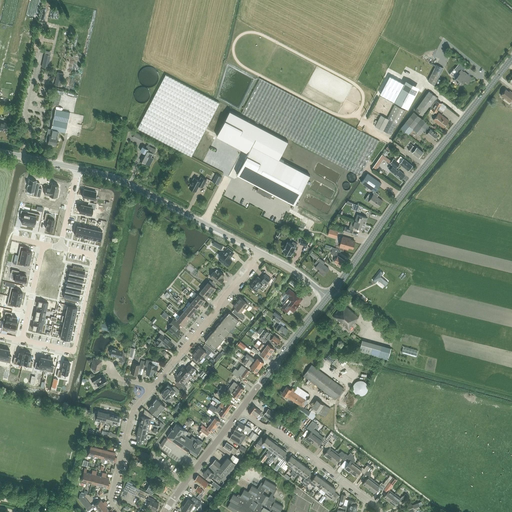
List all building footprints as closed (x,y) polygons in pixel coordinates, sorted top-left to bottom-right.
[(45,54),(42,67),(48,68),(51,55),(45,54)] [(460,74),(456,79),(455,80),(462,85),(464,81),(468,84),(472,78),(464,71),(466,68),(460,63),(455,69),(460,74)] [(411,69),(407,78),(419,84),(425,71),(420,68),(418,72),(411,69)] [(157,78),(157,76),(156,74),(155,73),(154,72),(153,70),(151,69),(149,69),(147,69),(145,69),(144,69),(142,70),(140,72),(139,73),(139,75),(138,76),(138,78),(138,80),(139,82),(140,84),(141,85),(143,87),(144,87),(146,88),(147,88),(149,88),(150,87),(152,87),(154,85),(155,84),(156,82),(157,80),(157,78)] [(450,74),(456,79),(460,74),(454,69),(450,74)] [(434,70),(427,83),(434,87),(441,73),(434,70)] [(57,72),(54,85),(60,86),(63,73),(57,72)] [(137,128),(191,157),(219,103),(166,74),(137,128)] [(381,93),(408,109),(418,91),(391,75),(381,93)] [(293,140),(349,170),(361,176),(379,141),(260,78),(242,113),(293,140)] [(149,96),(149,95),(149,93),(148,92),(147,91),(146,90),(144,89),(143,88),(142,88),(140,88),(138,89),(137,89),(136,91),(135,92),(134,93),(134,95),(133,96),(133,98),(134,99),(135,101),(135,102),(136,102),(138,103),(139,104),(141,104),(143,104),(144,104),(145,103),(146,102),(148,101),(148,100),(149,98),(149,96)] [(505,89),(501,96),(509,102),(511,98),(511,93),(509,91),(509,92),(505,89)] [(437,97),(429,91),(415,110),(423,116),(437,97)] [(442,104),(437,101),(433,110),(437,112),(442,104)] [(394,105),(387,118),(397,123),(398,124),(405,110),(394,105)] [(70,112),(55,109),(51,129),(58,131),(65,133),(70,112)] [(248,152),(237,174),(259,186),(257,190),(257,191),(262,193),(262,194),(265,195),(270,197),(270,198),(270,197),(273,193),(295,205),(310,175),(283,161),(284,161),(279,158),(288,141),(230,111),(217,136),(248,152)] [(430,125),(414,112),(401,128),(409,134),(413,129),(421,136),(424,132),(434,140),(438,134),(428,127),(430,125)] [(449,120),(439,113),(433,120),(443,128),(449,120)] [(375,126),(391,134),(397,123),(387,118),(381,115),(375,126)] [(0,129),(7,132),(9,124),(0,121),(0,129)] [(48,141),(48,143),(56,145),(57,137),(58,131),(51,129),(48,141)] [(141,142),(144,137),(135,133),(132,138),(141,142)] [(411,145),(409,148),(408,149),(411,152),(411,151),(419,158),(423,152),(415,146),(414,147),(411,145)] [(141,161),(150,166),(154,159),(151,157),(153,154),(154,154),(156,150),(147,146),(146,148),(143,147),(141,152),(145,153),(141,161)] [(390,163),(392,161),(382,154),(379,159),(382,161),(383,159),(390,163)] [(394,158),(392,161),(398,166),(400,163),(402,165),(408,170),(409,169),(410,169),(410,168),(412,165),(400,156),(397,161),(394,158)] [(379,159),(373,167),(376,169),(382,161),(379,159)] [(389,167),(388,168),(391,170),(391,172),(393,174),(394,174),(401,179),(405,175),(398,169),(397,170),(396,169),(398,166),(392,161),(390,163),(391,164),(389,167)] [(348,180),(349,182),(351,182),(353,182),(355,181),(356,179),(356,177),(356,175),(354,174),(353,173),(350,173),(349,174),(348,176),(347,178),(348,180)] [(368,201),(378,207),(382,201),(377,197),(379,194),(375,192),(381,183),(367,173),(361,182),(373,191),(372,192),(374,193),(372,196),(368,201)] [(200,181),(194,178),(189,188),(196,191),(199,185),(203,187),(207,180),(201,177),(200,181)] [(32,195),(36,196),(40,183),(36,182),(36,180),(29,179),(29,181),(28,181),(27,185),(28,185),(26,191),(33,192),(32,195)] [(343,188),(345,190),(346,190),(348,190),(349,189),(350,188),(351,186),(350,184),(349,183),(347,182),(345,182),(344,183),(343,185),(342,187),(343,188)] [(59,190),(58,190),(58,186),(52,184),(51,188),(46,187),(44,194),(49,195),(49,196),(56,197),(57,197),(59,190)] [(84,198),(84,201),(90,202),(90,199),(94,200),(95,197),(96,197),(97,193),(96,193),(96,192),(84,189),(82,197),(84,198)] [(41,206),(50,208),(52,202),(42,200),(41,206)] [(79,212),(91,215),(92,209),(95,210),(96,204),(88,202),(88,206),(81,204),(80,207),(79,207),(78,211),(79,211),(79,212)] [(298,211),(302,206),(296,203),(293,208),(298,211)] [(21,210),(20,217),(23,217),(21,223),(28,224),(30,212),(21,210)] [(30,212),(28,224),(34,226),(35,220),(38,221),(40,214),(30,212)] [(48,220),(46,229),(52,230),(53,226),(54,226),(55,222),(54,221),(55,217),(49,216),(50,213),(46,213),(44,220),(48,220)] [(357,215),(355,221),(365,225),(367,218),(357,215)] [(365,225),(355,221),(355,223),(351,222),(349,228),(345,226),(343,231),(351,234),(354,227),(363,230),(365,225)] [(331,235),(331,236),(336,238),(338,231),(330,228),(328,234),(331,235)] [(309,236),(309,234),(310,233),(304,231),(303,231),(299,230),(298,229),(297,232),(297,235),(303,236),(307,237),(307,236),(309,236)] [(347,239),(347,238),(343,236),(342,237),(340,247),(348,249),(349,247),(353,248),(355,241),(351,240),(347,239)] [(283,250),(282,251),(291,255),(296,247),(295,246),(297,244),(293,242),(291,244),(288,242),(283,250)] [(20,246),(18,255),(30,258),(32,252),(26,250),(27,247),(20,246)] [(331,253),(333,254),(337,257),(334,261),(341,266),(345,261),(338,256),(341,252),(335,248),(332,247),(331,249),(333,250),(331,253)] [(223,253),(219,259),(227,266),(232,261),(229,258),(234,253),(228,249),(224,254),(223,253)] [(325,262),(311,252),(310,254),(317,260),(315,263),(318,265),(316,268),(324,274),(329,268),(323,264),(325,262)] [(18,255),(16,264),(22,266),(23,263),(29,264),(30,258),(18,255)] [(11,273),(13,274),(12,280),(25,283),(26,276),(18,274),(19,271),(12,269),(11,273)] [(217,282),(220,284),(224,279),(222,278),(224,275),(217,269),(210,277),(214,279),(217,282)] [(385,287),(388,284),(379,277),(383,273),(380,270),(372,280),(375,282),(376,280),(385,287)] [(264,274),(260,278),(258,276),(250,286),(256,292),(264,283),(267,284),(270,280),(264,274)] [(212,282),(210,280),(205,287),(212,293),(216,289),(213,287),(215,284),(212,282)] [(11,287),(9,296),(21,299),(23,293),(17,291),(17,288),(11,287)] [(209,297),(212,293),(205,287),(199,293),(204,297),(206,295),(209,297)] [(299,303),(303,298),(297,294),(293,291),(289,288),(286,292),(289,295),(286,299),(283,302),(284,304),(281,307),(287,312),(289,313),(292,310),(293,311),(298,306),(297,305),(298,303),(299,304),(299,303)] [(198,295),(194,299),(202,305),(206,301),(198,295)] [(9,296),(7,305),(13,306),(14,303),(20,305),(21,299),(9,296)] [(240,297),(236,301),(246,310),(252,303),(245,297),(243,299),(240,297)] [(191,303),(198,309),(202,305),(194,299),(191,303)] [(39,301),(37,308),(47,310),(48,303),(39,301)] [(244,308),(246,310),(236,301),(233,306),(235,308),(233,310),(241,316),(243,314),(241,312),(244,308)] [(191,303),(187,307),(195,313),(198,309),(191,303)] [(349,331),(357,321),(355,320),(359,316),(344,304),(333,317),(349,331)] [(195,313),(187,307),(184,311),(191,317),(195,313)] [(37,308),(35,315),(45,317),(47,310),(37,308)] [(242,321),(244,319),(241,316),(233,310),(232,312),(242,321)] [(184,311),(180,315),(188,322),(188,321),(191,317),(184,311)] [(5,312),(3,321),(16,324),(17,317),(11,316),(12,313),(5,312)] [(226,314),(225,315),(236,324),(239,321),(229,313),(227,315),(226,314)] [(35,315),(34,322),(43,324),(45,317),(35,315)] [(63,315),(61,321),(64,321),(73,323),(75,318),(65,316),(63,315)] [(177,320),(185,326),(188,322),(180,315),(177,320)] [(236,324),(225,315),(223,317),(234,327),(236,324)] [(223,317),(220,320),(231,329),(232,329),(234,327),(223,317)] [(181,331),(178,329),(180,325),(178,323),(173,319),(168,325),(171,327),(168,330),(176,337),(181,331)] [(219,324),(218,323),(229,332),(231,329),(220,320),(220,321),(221,322),(219,324)] [(3,321),(1,330),(8,331),(8,328),(14,330),(16,324),(3,321)] [(34,322),(32,329),(44,332),(46,324),(43,324),(34,322)] [(218,323),(216,326),(226,335),(227,334),(227,335),(229,332),(218,323)] [(276,329),(284,335),(288,330),(280,324),(276,329)] [(215,326),(216,327),(214,330),(224,338),(226,335),(216,326),(215,326)] [(162,343),(167,347),(172,342),(163,335),(165,333),(160,329),(159,331),(161,334),(157,339),(158,339),(156,342),(160,346),(162,343)] [(265,329),(260,335),(262,336),(265,338),(269,332),(265,329)] [(211,331),(211,332),(222,341),(223,340),(222,340),(224,338),(214,330),(213,332),(211,331)] [(222,341),(211,332),(209,334),(220,344),(222,341)] [(209,334),(206,337),(217,346),(220,344),(209,334)] [(268,338),(277,344),(280,340),(274,335),(273,336),(271,334),(268,338)] [(207,339),(205,341),(215,349),(217,346),(206,337),(206,338),(207,339)] [(362,340),(358,352),(387,360),(390,349),(362,340)] [(261,342),(259,345),(271,353),(275,348),(268,344),(266,346),(261,342)] [(211,352),(214,355),(216,353),(205,344),(204,346),(209,350),(211,352)] [(405,344),(404,350),(419,354),(420,348),(405,344)] [(259,345),(257,347),(263,351),(261,354),(267,358),(271,353),(259,345)] [(204,346),(202,348),(199,346),(195,350),(203,357),(203,356),(206,358),(211,352),(209,350),(204,346)] [(4,348),(1,361),(10,363),(11,356),(8,356),(10,350),(4,348)] [(123,351),(118,350),(114,348),(113,349),(112,348),(112,350),(111,350),(110,351),(110,352),(110,353),(110,354),(110,356),(111,356),(112,357),(114,357),(117,357),(118,357),(120,360),(124,361),(125,357),(122,352),(123,351)] [(203,357),(195,350),(192,354),(194,357),(192,359),(197,363),(203,357)] [(14,357),(13,363),(22,365),(25,353),(19,352),(18,358),(14,357)] [(25,353),(22,365),(32,368),(33,361),(30,360),(31,354),(30,354),(31,353),(26,352),(26,353),(25,353)] [(251,356),(249,359),(260,367),(264,362),(258,358),(256,360),(251,356)] [(36,362),(34,368),(44,370),(46,358),(40,357),(39,362),(36,362)] [(46,358),(44,370),(53,372),(54,366),(51,365),(53,359),(46,358)] [(94,358),(92,363),(94,363),(94,366),(93,366),(92,367),(91,368),(92,369),(91,369),(92,370),(92,371),(93,372),(94,372),(94,373),(95,372),(95,373),(96,373),(97,372),(98,372),(98,371),(99,371),(99,370),(101,369),(102,367),(100,365),(101,364),(102,360),(94,358)] [(248,361),(245,365),(248,368),(249,367),(251,367),(251,368),(257,372),(260,367),(249,359),(248,361)] [(134,364),(131,373),(138,375),(140,368),(143,369),(145,361),(141,360),(140,365),(134,364)] [(145,367),(148,367),(146,374),(153,375),(154,371),(157,372),(158,366),(152,365),(153,361),(147,360),(145,367)] [(61,377),(61,375),(67,376),(70,363),(63,362),(62,370),(58,369),(57,376),(61,377)] [(309,387),(313,390),(315,387),(316,385),(335,400),(338,396),(343,390),(344,388),(312,364),(303,376),(313,383),(309,387)] [(178,371),(186,378),(189,375),(191,377),(197,371),(190,365),(186,369),(183,367),(181,369),(180,370),(178,371)] [(235,368),(232,373),(238,377),(240,375),(245,378),(250,371),(242,365),(238,370),(235,368)] [(186,378),(178,371),(177,374),(177,375),(175,377),(180,381),(178,384),(184,389),(188,385),(184,381),(186,378)] [(99,387),(108,383),(104,376),(99,379),(97,376),(91,379),(94,384),(97,383),(99,387)] [(353,387),(353,388),(353,389),(353,390),(353,391),(354,392),(355,393),(356,394),(357,395),(358,395),(359,395),(360,395),(361,395),(362,395),(363,395),(364,395),(364,394),(365,394),(366,393),(367,392),(367,391),(368,390),(368,389),(368,388),(368,387),(368,386),(367,385),(367,384),(366,383),(366,382),(365,382),(364,382),(364,381),(363,381),(362,381),(362,380),(361,380),(360,380),(359,380),(359,381),(358,381),(357,381),(356,382),(355,382),(355,383),(354,384),(353,385),(353,386),(353,387)] [(233,383),(231,386),(241,393),(244,389),(239,385),(234,381),(233,383)] [(168,385),(164,389),(172,396),(176,391),(177,393),(180,391),(175,386),(173,389),(168,385)] [(221,386),(219,389),(225,394),(227,391),(221,386)] [(231,386),(227,390),(232,394),(238,398),(241,393),(231,386)] [(331,408),(317,399),(311,407),(308,410),(304,408),(308,401),(306,399),(309,394),(297,386),(295,389),(293,388),(292,389),(287,386),(283,393),(299,405),(287,422),(293,426),(302,412),(313,420),(318,412),(325,417),(331,408)] [(172,396),(164,389),(161,394),(165,397),(164,400),(168,404),(171,401),(169,400),(172,396)] [(219,389),(215,394),(223,400),(227,396),(225,394),(219,389)] [(153,403),(154,404),(153,404),(161,411),(165,406),(156,399),(153,403)] [(221,402),(220,404),(228,410),(233,404),(228,401),(225,405),(221,402)] [(158,416),(161,411),(153,404),(153,405),(152,405),(151,405),(148,408),(158,416)] [(218,406),(215,410),(219,413),(224,416),(228,410),(220,404),(218,406)] [(248,411),(256,417),(261,411),(253,405),(248,411)] [(275,413),(269,408),(263,415),(270,420),(275,413)] [(140,419),(140,421),(150,424),(152,415),(146,410),(145,410),(143,417),(142,416),(141,419),(140,419)] [(101,422),(104,411),(101,411),(101,412),(98,411),(98,412),(95,411),(93,419),(96,420),(95,421),(101,422)] [(114,414),(111,425),(120,427),(122,418),(119,418),(119,416),(116,416),(117,415),(114,414)] [(208,416),(206,419),(217,426),(220,421),(215,417),(213,420),(208,416)] [(206,419),(205,421),(210,424),(208,427),(213,431),(217,426),(206,419)] [(307,428),(308,428),(312,431),(314,429),(318,424),(313,421),(307,428)] [(246,429),(250,432),(251,429),(246,426),(245,427),(239,423),(237,427),(242,431),(243,430),(245,431),(246,429)] [(189,452),(189,451),(197,440),(193,437),(191,440),(186,436),(188,432),(177,424),(168,437),(189,452)] [(203,434),(207,437),(209,434),(202,428),(198,433),(201,435),(203,434)] [(233,434),(229,439),(237,444),(239,445),(241,445),(243,442),(240,440),(241,439),(242,437),(245,439),(247,436),(242,433),(242,432),(236,428),(233,434)] [(312,431),(306,439),(312,443),(318,435),(319,434),(319,433),(314,429),(312,431)] [(259,436),(253,431),(249,437),(255,441),(259,436)] [(318,435),(312,443),(318,447),(322,442),(326,445),(328,441),(333,435),(334,433),(332,431),(330,433),(327,437),(325,436),(324,437),(319,434),(318,435)] [(137,442),(136,444),(142,446),(143,444),(143,442),(145,443),(147,442),(147,441),(146,440),(148,435),(137,432),(136,434),(137,435),(137,437),(138,438),(137,442)] [(255,447),(258,449),(263,443),(268,447),(272,441),(268,437),(265,440),(261,437),(256,444),(257,445),(255,447)] [(203,442),(197,439),(197,440),(189,451),(190,451),(191,451),(196,455),(202,447),(200,446),(203,442)] [(267,453),(266,455),(268,457),(277,445),(278,444),(275,442),(274,442),(272,441),(268,447),(270,449),(267,452),(267,453)] [(325,455),(330,459),(336,452),(330,447),(333,444),(328,441),(326,445),(324,446),(329,449),(325,455)] [(231,452),(231,451),(235,454),(238,450),(233,447),(227,442),(224,447),(231,452)] [(95,446),(93,457),(95,457),(95,455),(98,456),(101,444),(99,443),(98,447),(95,446)] [(269,458),(267,461),(270,463),(273,459),(275,457),(273,456),(275,453),(277,454),(282,448),(277,445),(268,457),(269,458)] [(103,459),(102,462),(104,462),(105,460),(108,460),(110,450),(111,447),(109,446),(108,449),(105,449),(103,459)] [(110,450),(108,460),(113,462),(116,462),(117,457),(114,456),(116,451),(113,450),(114,447),(111,447),(110,450)] [(280,456),(282,458),(278,464),(280,466),(287,457),(285,455),(287,451),(285,449),(284,449),(282,448),(277,454),(275,458),(277,459),(280,456)] [(344,460),(346,457),(348,455),(346,453),(345,455),(341,452),(339,454),(336,452),(330,459),(336,464),(340,458),(344,460)] [(351,452),(348,455),(346,457),(349,459),(348,460),(349,461),(349,462),(350,462),(345,468),(351,473),(357,465),(354,463),(355,462),(355,460),(355,459),(355,458),(355,457),(354,456),(353,455),(353,454),(351,452)] [(233,454),(230,458),(237,463),(240,459),(233,454)] [(287,457),(280,466),(283,468),(284,466),(286,464),(288,466),(287,467),(288,468),(290,469),(291,468),(297,460),(295,458),(295,457),(293,455),(292,456),(290,459),(287,457)] [(208,468),(222,479),(235,463),(228,457),(222,464),(216,459),(208,468)] [(291,468),(293,470),(290,474),(293,475),(302,463),(297,460),(291,468)] [(237,465),(235,463),(222,479),(221,480),(224,482),(232,473),(231,473),(237,465)] [(298,474),(300,475),(307,467),(302,463),(293,475),(295,477),(298,474)] [(361,468),(357,465),(351,473),(357,477),(361,471),(364,474),(370,467),(367,465),(364,468),(362,467),(361,468)] [(302,483),(305,485),(312,475),(310,473),(312,471),(307,467),(300,475),(304,479),(303,480),(304,481),(302,483)] [(363,484),(369,489),(375,481),(370,477),(371,475),(370,473),(373,469),(372,469),(370,467),(364,474),(363,476),(368,479),(363,484)] [(209,479),(212,476),(214,478),(215,478),(217,476),(221,480),(222,479),(208,468),(203,474),(209,479)] [(88,472),(86,483),(91,484),(91,483),(94,470),(92,470),(91,473),(88,472)] [(99,475),(96,486),(101,487),(104,476),(105,473),(102,472),(101,476),(99,475)] [(104,476),(101,487),(106,488),(109,489),(110,483),(107,483),(109,478),(106,477),(107,473),(105,473),(104,476)] [(169,482),(168,481),(164,478),(164,477),(157,473),(154,478),(154,479),(160,483),(161,481),(163,483),(159,488),(165,492),(170,484),(168,483),(169,482)] [(315,477),(312,475),(305,485),(308,487),(310,483),(315,487),(322,478),(317,474),(315,477)] [(195,481),(202,486),(204,484),(206,486),(208,483),(198,476),(195,481)] [(320,491),(322,488),(327,482),(322,478),(315,487),(320,491)] [(266,488),(273,492),(274,492),(274,491),(276,492),(277,489),(276,488),(277,486),(266,479),(263,483),(262,482),(258,488),(252,485),(249,491),(245,489),(241,495),(238,493),(237,496),(234,494),(230,500),(231,501),(227,507),(235,511),(238,509),(239,510),(239,509),(244,511),(258,511),(264,503),(266,504),(270,497),(263,493),(266,488)] [(130,485),(132,483),(128,480),(123,489),(134,495),(144,499),(149,501),(148,505),(149,505),(148,507),(151,508),(150,509),(155,511),(159,502),(148,497),(149,495),(130,485)] [(375,481),(369,489),(375,493),(379,488),(382,490),(385,487),(389,482),(387,480),(386,480),(383,484),(381,482),(380,485),(375,481)] [(332,486),(327,482),(322,488),(327,492),(332,486)] [(155,487),(149,484),(146,490),(151,493),(155,487)] [(198,486),(195,489),(200,493),(197,497),(200,499),(203,495),(202,494),(204,491),(203,490),(198,486)] [(327,492),(325,494),(333,500),(338,494),(335,491),(336,489),(332,486),(327,492)] [(384,497),(390,502),(396,494),(390,490),(384,497)] [(280,511),(284,506),(275,501),(275,498),(273,496),(276,492),(274,491),(274,492),(273,492),(270,497),(266,504),(264,503),(258,511),(280,511)] [(403,496),(402,496),(401,498),(396,494),(390,502),(395,506),(400,500),(403,502),(408,495),(405,493),(403,496)] [(198,508),(202,502),(194,497),(192,501),(189,499),(185,504),(192,508),(194,505),(198,508)] [(356,501),(349,499),(347,505),(344,504),(343,507),(349,509),(356,511),(358,505),(355,504),(356,501)] [(101,500),(94,505),(97,509),(105,502),(104,501),(103,502),(101,500)] [(318,509),(321,503),(316,500),(313,507),(318,509)] [(97,509),(99,511),(101,511),(107,508),(105,505),(107,504),(105,502),(97,509)] [(414,511),(413,509),(420,506),(419,503),(407,507),(408,510),(404,511),(414,511)]
